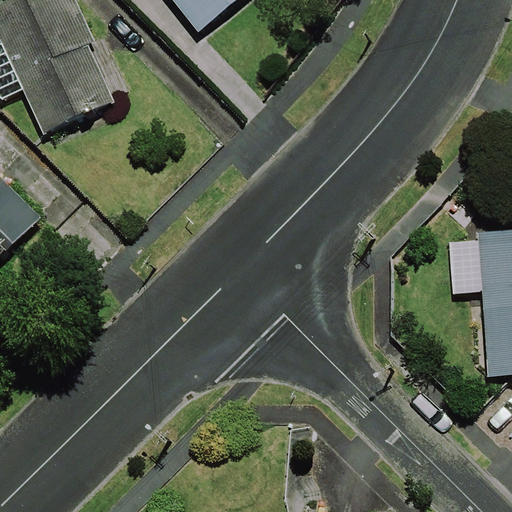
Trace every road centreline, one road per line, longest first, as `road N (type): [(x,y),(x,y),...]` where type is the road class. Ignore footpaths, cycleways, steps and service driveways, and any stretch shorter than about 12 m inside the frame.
road 1 (residential): [(240,268),(374,131),(423,67),(457,0)]
road 2 (residential): [(485,511),(240,268)]
road 3 (residential): [(0,511),(240,268)]
